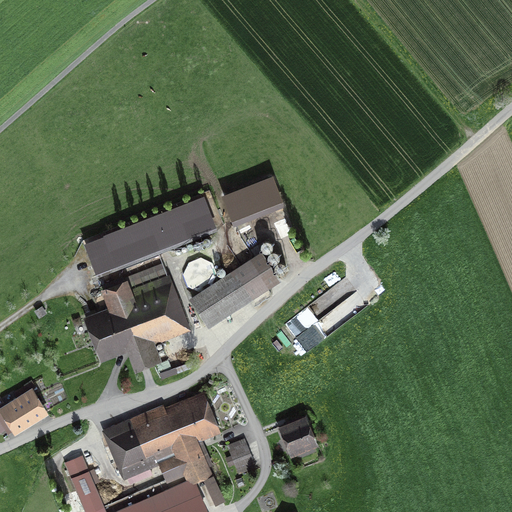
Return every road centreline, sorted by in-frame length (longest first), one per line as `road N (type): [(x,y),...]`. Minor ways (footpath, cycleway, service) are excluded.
road 1 (unclassified): [(511,109),(303,277),(197,376),(0,450)]
road 2 (track): [(154,0),(0,129)]
road 3 (track): [(475,140),(356,0)]
